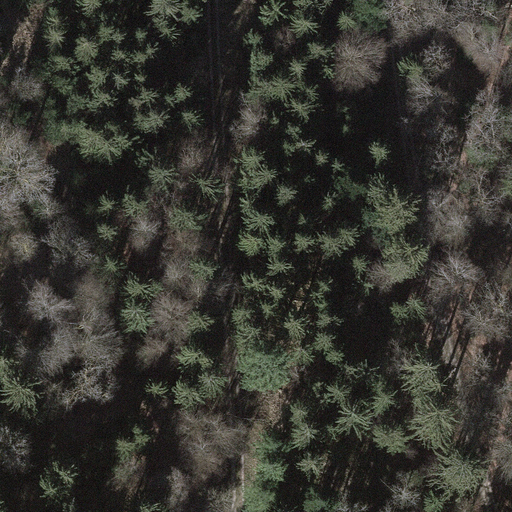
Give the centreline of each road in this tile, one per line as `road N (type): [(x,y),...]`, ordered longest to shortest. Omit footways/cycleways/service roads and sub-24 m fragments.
road 1 (track): [(490,511),(445,391),(387,0)]
road 2 (track): [(237,511),(209,0)]
